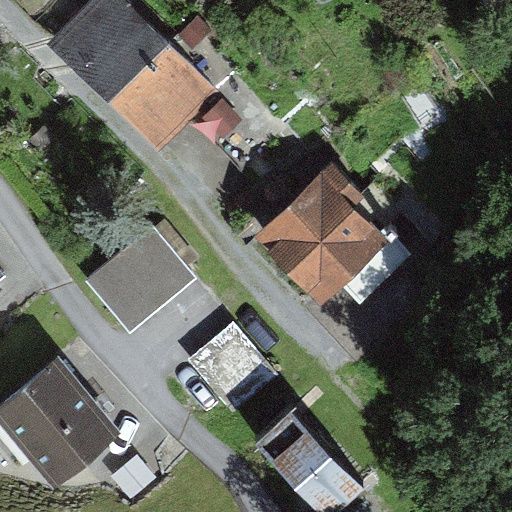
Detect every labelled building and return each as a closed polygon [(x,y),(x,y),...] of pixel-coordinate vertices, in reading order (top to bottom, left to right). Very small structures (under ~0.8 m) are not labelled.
[(92,0),(48,46),(159,153),(218,93),(122,0),(92,0)] [(476,0),(488,12),(500,0),(476,0)] [(324,170),(254,235),(320,305),(390,240),(324,170)] [(86,281),(128,334),(196,280),(153,227),(86,281)] [(233,414),(279,375),(233,323),(188,362),(233,414)] [(121,432),(58,357),(0,404),(0,426),(52,489),(121,432)] [(317,511),(337,511),(365,487),(293,410),(255,445),(317,511)]
